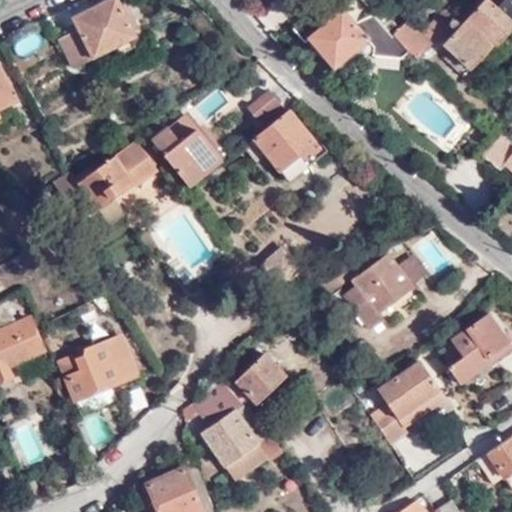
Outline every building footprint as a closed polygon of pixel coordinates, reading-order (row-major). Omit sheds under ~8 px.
[(117,0),(109,0),(73,17),(78,27),(57,38),(72,67),(135,36),(117,0)] [(360,0),(368,8),(378,0),(360,0)] [(511,25),(511,22),(486,0),(483,0),(442,44),(466,68),(479,55),(491,43),(494,46),(511,25)] [(409,52),(417,59),(456,18),(446,8),(422,33),(407,19),(392,33),(409,52)] [(310,21),(288,32),(300,45),(306,40),(342,77),(371,79),(374,55),(402,57),(409,52),(392,33),(374,14),(351,23),(340,10),(330,18),(325,14),(310,21)] [(34,31),(11,46),(20,59),(43,44),(34,31)] [(490,66),(479,55),(466,68),(477,78),(490,66)] [(0,107),(15,100),(0,71),(0,107)] [(272,91),(251,107),(264,124),(286,107),(272,91)] [(327,150),(290,108),(247,143),(262,159),(267,155),(287,179),(327,150)] [(186,115),(170,127),(181,142),(198,129),(186,115)] [(170,127),(153,141),(189,184),(222,159),(198,129),(181,142),(170,127)] [(511,167),(511,142),(503,135),(484,158),(499,171),(507,164),(511,167)] [(92,200),(96,206),(154,164),(136,138),(91,169),(87,165),(73,177),(68,171),(51,181),(65,198),(61,202),(77,223),(88,215),(86,213),(82,207),(92,200)] [(86,213),(96,206),(92,200),(82,207),(86,213)] [(307,221),(288,237),(297,248),(317,231),(307,221)] [(257,268),(277,289),(299,268),(278,247),(257,268)] [(377,310),(412,284),(397,265),(386,249),(346,269),(351,276),(356,283),(344,292),(370,326),(382,317),(377,310)] [(412,284),(427,272),(413,253),(397,265),(412,284)] [(294,304),(301,314),(351,276),(346,269),(314,286),(294,304)] [(19,325),(11,307),(0,311),(0,383),(1,383),(4,391),(15,387),(11,378),(14,376),(10,366),(46,352),(31,319),(19,325)] [(487,313),(448,338),(459,356),(445,364),(457,383),(490,362),(486,356),(507,343),(487,313)] [(459,356),(448,338),(434,348),(445,364),(459,356)] [(120,340),(59,366),(74,400),(136,376),(120,340)] [(239,371),(235,367),(220,381),(229,391),(238,383),(268,417),(298,389),(267,356),(257,364),(252,358),(239,371)] [(368,415),(388,443),(406,432),(401,423),(444,396),(418,358),(375,387),(386,402),(368,415)] [(233,479),(265,456),(257,446),(269,438),(251,414),(229,391),(220,381),(212,388),(230,414),(208,430),(201,435),(233,479)] [(190,405),(208,430),(230,414),(212,388),(200,398),(190,405)] [(511,432),(487,450),(504,475),(511,488),(511,432)] [(269,462),(281,454),(269,438),(257,446),(265,456),(269,462)] [(504,475),(487,450),(477,456),(494,482),(504,475)] [(160,511),(197,511),(211,506),(193,459),(181,463),(184,470),(150,486),(160,511)] [(394,511),(423,511),(414,498),(394,511)] [(434,511),(458,511),(450,500),(434,511)]
